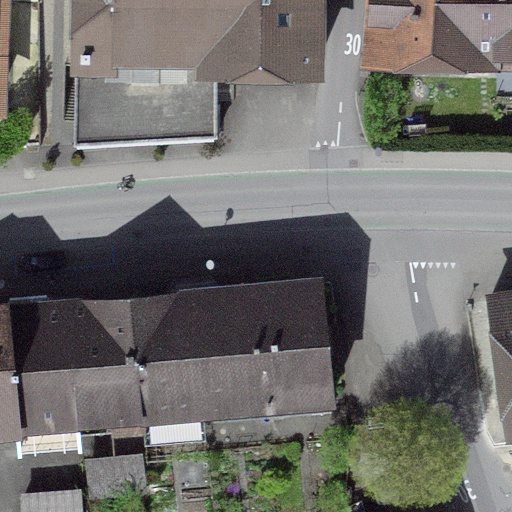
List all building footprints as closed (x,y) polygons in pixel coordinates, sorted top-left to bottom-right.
[(74,0),(76,138),(213,137),(212,60),(318,60),(317,0),(74,0)] [(511,0),(379,0),(380,56),(511,54),(511,0)] [(255,288),(265,402),(332,396),(321,282),(255,288)] [(265,402),(255,288),(193,294),(203,408),(265,402)] [(511,425),(511,293),(496,295),(511,426),(511,425)] [(203,408),(193,294),(132,298),(139,412),(203,408)] [(139,412),(132,298),(67,302),(77,433),(113,430),(112,414),(139,412)] [(77,433),(67,302),(2,307),(11,421),(12,438),(77,433)] [(0,422),(11,421),(2,307),(0,307),(0,422)] [(146,457),(94,461),(96,491),(148,487),(146,457)] [(88,511),(88,499),(30,503),(30,511),(88,511)] [(439,511),(436,499),(393,511),(439,511)]
